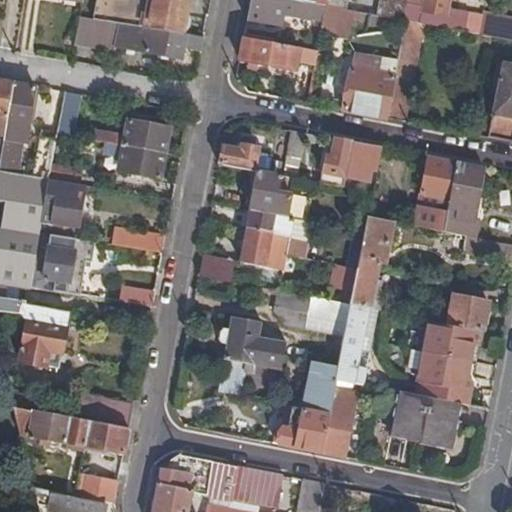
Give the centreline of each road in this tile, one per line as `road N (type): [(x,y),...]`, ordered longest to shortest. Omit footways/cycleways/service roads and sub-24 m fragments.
road 1 (residential): [(490,503),(148,434)]
road 2 (residential): [(214,98),(148,434)]
road 3 (residential): [(214,98),(511,159)]
road 4 (residential): [(0,60),(214,98)]
